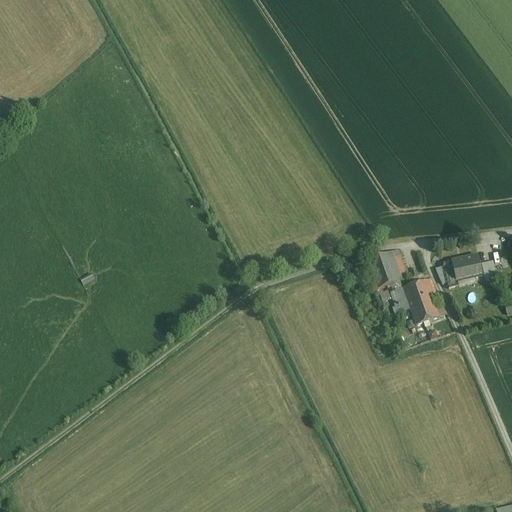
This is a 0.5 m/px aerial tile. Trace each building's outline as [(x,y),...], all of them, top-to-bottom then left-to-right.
[(406,281),(396,253),(388,255),(399,283),(406,281)] [(388,255),(369,262),(380,290),(399,283),(388,255)] [(465,261),(453,263),(443,265),(449,290),(459,288),(457,282),(482,276),(478,257),(465,260),(465,261)] [(493,263),(482,265),(484,276),(486,282),(497,280),(493,263)] [(93,274),(81,280),(84,285),(96,280),(93,274)] [(426,283),(403,290),(411,312),(434,305),(426,283)] [(389,292),(380,295),(383,303),(392,300),(389,292)] [(434,305),(411,312),(417,327),(439,319),(434,305)] [(429,333),(430,341),(438,339),(436,331),(429,333)]
